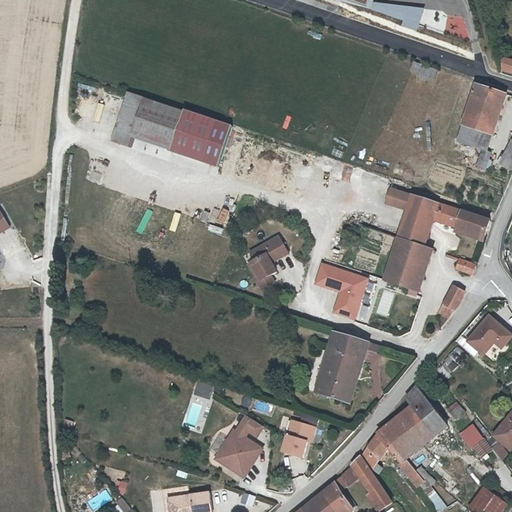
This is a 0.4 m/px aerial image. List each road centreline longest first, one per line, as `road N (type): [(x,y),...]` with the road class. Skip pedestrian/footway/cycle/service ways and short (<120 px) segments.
road 1 (residential): [(59,511),(49,247),(79,0)]
road 2 (track): [(430,354),(308,313),(334,221),(60,136)]
road 3 (tertiary): [(286,511),(363,436),(492,270)]
road 4 (unclassified): [(511,89),(259,0)]
